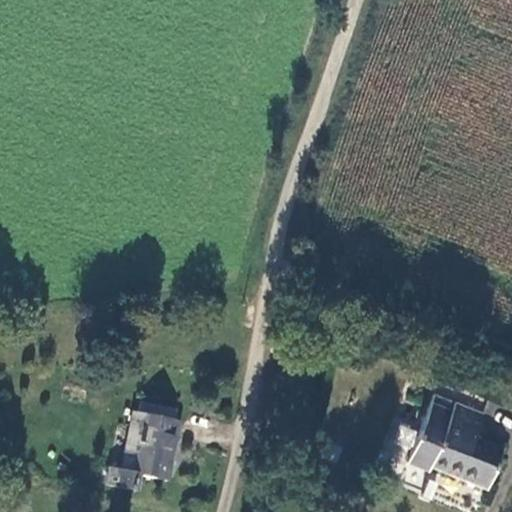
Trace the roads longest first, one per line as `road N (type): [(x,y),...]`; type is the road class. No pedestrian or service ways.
road 1 (unclassified): [(358,0),(269,277),(220,511)]
road 2 (track): [(511,354),(269,277)]
